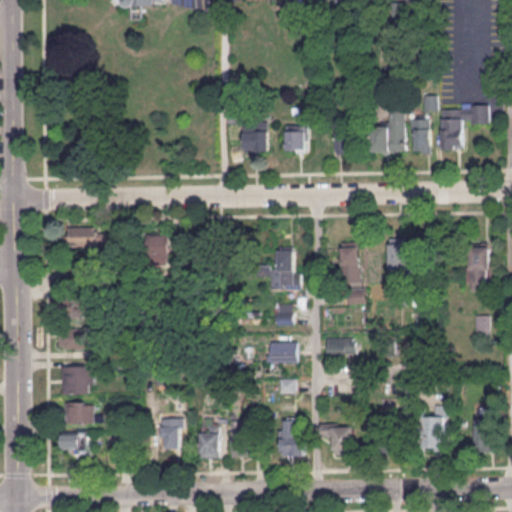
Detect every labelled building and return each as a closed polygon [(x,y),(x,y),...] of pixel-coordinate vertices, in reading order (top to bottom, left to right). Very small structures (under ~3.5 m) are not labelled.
[(118,0),(119,3),(133,2),(135,14),(145,13),(144,6),(158,5),(157,0),(118,0)] [(439,108),(439,94),(426,94),(426,108),(439,108)] [(444,148),(467,148),(467,122),(492,122),(492,104),(444,104),(444,148)] [(374,151),(408,151),(408,107),(392,107),(392,125),(374,125),(374,151)] [(337,153),(354,153),(354,116),(337,116),(337,153)] [(434,151),(434,117),(415,117),(415,151),(434,151)] [(310,149),(310,124),(288,124),(288,149),(310,149)] [(247,151),(271,151),(271,125),(247,125),(247,151)] [(69,245),(99,245),(99,226),(69,226),(69,245)] [(171,234),(151,234),(151,263),(171,263),(171,234)] [(391,238),(391,270),(410,270),(410,238),(391,238)] [(362,280),(362,244),(345,244),(345,280),(362,280)] [(473,290),(494,290),(494,245),(473,245),(473,290)] [(304,287),(304,269),(297,269),(297,249),(282,249),(282,267),(274,267),(274,287),(304,287)] [(366,300),(366,288),(355,288),(355,300),(366,300)] [(94,314),(94,296),(71,296),(71,314),(94,314)] [(297,323),(297,304),(280,304),(280,323),(297,323)] [(492,314),(477,314),(477,334),(492,334),(492,314)] [(60,346),(96,346),(96,328),(60,328),(60,346)] [(330,353),(358,353),(358,336),(330,336),(330,353)] [(301,340),(272,340),(272,361),(301,361),(301,340)] [(94,392),(94,364),(63,365),(64,393),(94,392)] [(94,401),(66,401),(66,422),(94,422),(94,401)] [(426,414),(426,447),(448,447),(448,414),(426,414)] [(181,447),(181,416),(162,416),(162,447),(181,447)] [(478,449),(497,449),(497,417),(478,417),(478,449)] [(232,455),(250,455),(250,419),(232,419),(232,455)] [(307,454),(307,437),(297,436),(298,419),(283,419),(283,454),(307,454)] [(373,420),(373,450),(393,450),(393,420),(373,420)] [(357,425),(335,425),(335,452),(357,452),(357,425)] [(201,456),(220,456),(220,429),(201,429),(201,456)] [(88,452),(88,432),(63,432),(63,452),(88,452)]
